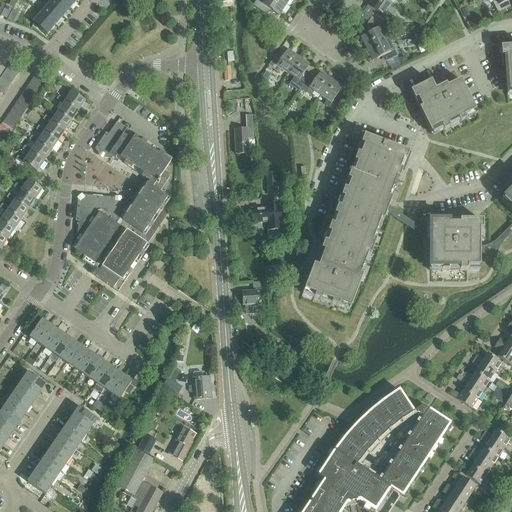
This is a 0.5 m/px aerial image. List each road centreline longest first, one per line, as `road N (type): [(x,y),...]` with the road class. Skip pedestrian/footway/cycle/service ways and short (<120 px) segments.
road 1 (unclassified): [(39,293),(59,258),(71,158),(109,102)]
road 2 (tertiary): [(220,248),(211,64)]
road 3 (tertiary): [(200,66),(220,248)]
road 4 (residential): [(361,111),(391,82),(511,25)]
road 5 (tertiary): [(232,420),(220,248)]
road 6 (residential): [(309,221),(342,134),(361,111)]
